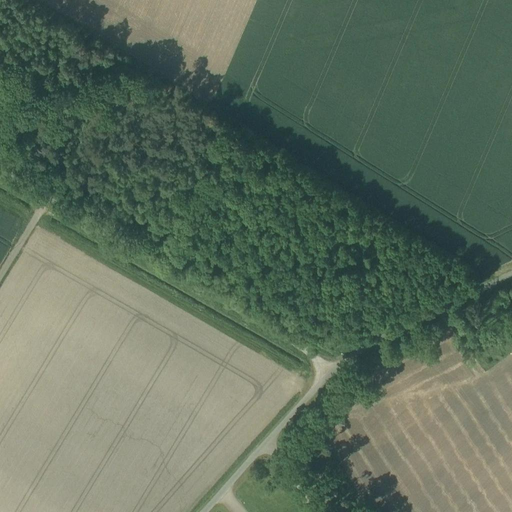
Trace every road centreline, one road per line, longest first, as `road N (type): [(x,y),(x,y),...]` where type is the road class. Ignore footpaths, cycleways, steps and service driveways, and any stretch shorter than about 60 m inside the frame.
road 1 (unclassified): [(326,376),(299,347),(0,173)]
road 2 (unclassified): [(326,376),(383,335),(511,273)]
road 3 (unclassified): [(201,511),(326,376)]
